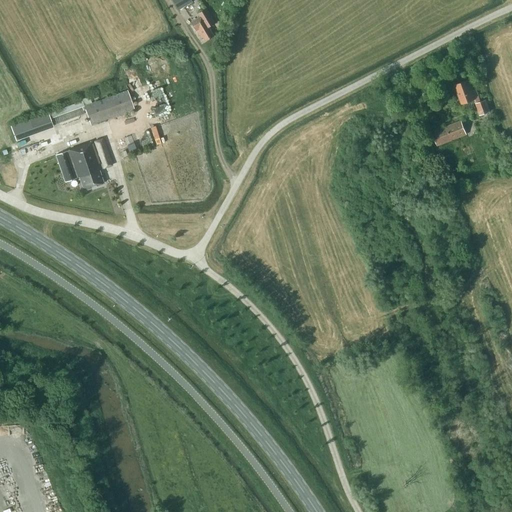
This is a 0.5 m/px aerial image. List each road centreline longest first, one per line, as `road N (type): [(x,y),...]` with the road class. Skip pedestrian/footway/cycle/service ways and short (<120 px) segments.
road 1 (primary): [(317,511),(189,355),(115,291),(0,216)]
road 2 (unclassified): [(194,256),(256,150),(282,124),(511,7)]
road 3 (unclassified): [(194,256),(256,311),(295,361),(358,511)]
road 4 (unclassified): [(0,194),(194,256)]
